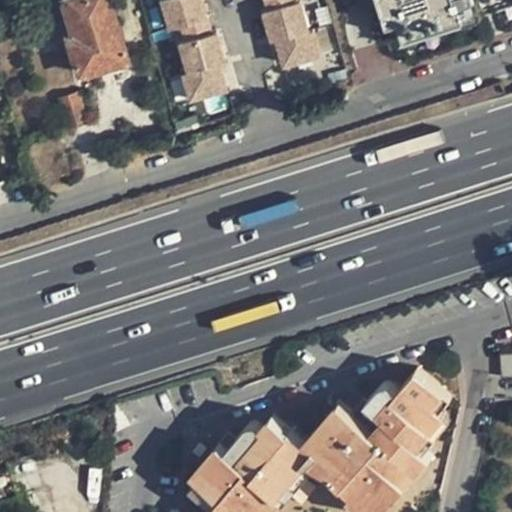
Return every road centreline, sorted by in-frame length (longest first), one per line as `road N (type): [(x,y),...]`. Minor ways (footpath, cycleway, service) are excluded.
road 1 (motorway): [(511,139),(0,301)]
road 2 (motorway): [(0,379),(511,217)]
road 3 (residential): [(511,56),(0,210)]
road 4 (residential): [(511,315),(144,430)]
